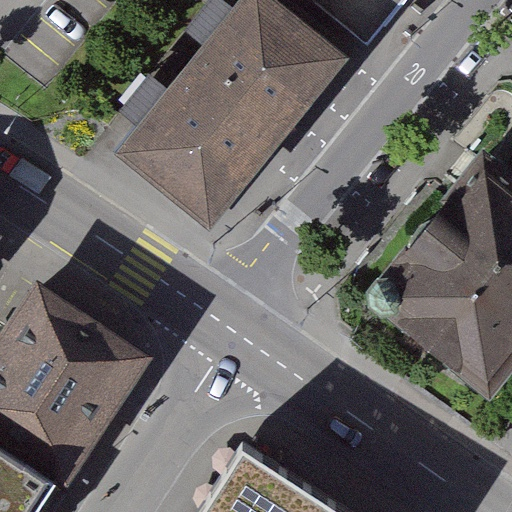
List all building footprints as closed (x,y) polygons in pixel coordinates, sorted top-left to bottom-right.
[(333,53),(266,0),(236,0),(116,150),(201,217),(333,53)] [(309,0),(351,34),(378,0),(309,0)] [(474,391),(511,344),(511,121),(510,124),(511,143),(511,196),(511,198),(468,164),(357,297),(474,391)] [(144,349),(34,280),(0,333),(0,449),(57,486),(144,349)] [(366,511),(250,438),(202,511),(366,511)]
